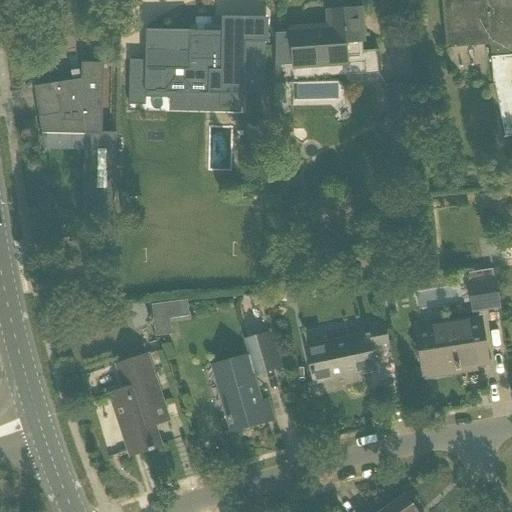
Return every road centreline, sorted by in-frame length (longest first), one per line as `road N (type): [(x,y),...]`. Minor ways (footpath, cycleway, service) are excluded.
road 1 (residential): [(173,511),(279,476),(462,436)]
road 2 (tertiary): [(38,421),(0,259)]
